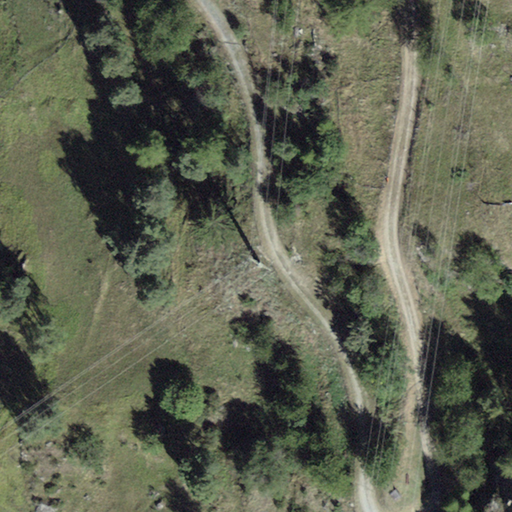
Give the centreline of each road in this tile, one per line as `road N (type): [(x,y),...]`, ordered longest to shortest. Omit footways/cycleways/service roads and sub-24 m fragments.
road 1 (track): [(211,0),(230,18),(255,115),(256,208),(298,283),(346,324),(368,393),(363,478),(371,511)]
road 2 (track): [(436,511),(449,493),(426,326),(393,228),(423,109),(405,0)]
